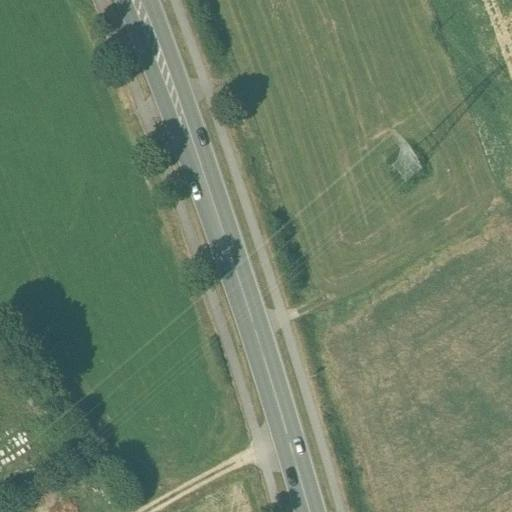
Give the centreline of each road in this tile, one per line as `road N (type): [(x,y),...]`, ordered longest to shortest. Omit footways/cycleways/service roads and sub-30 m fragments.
road 1 (primary): [(310,511),(137,0)]
road 2 (track): [(145,511),(243,458),(290,442)]
